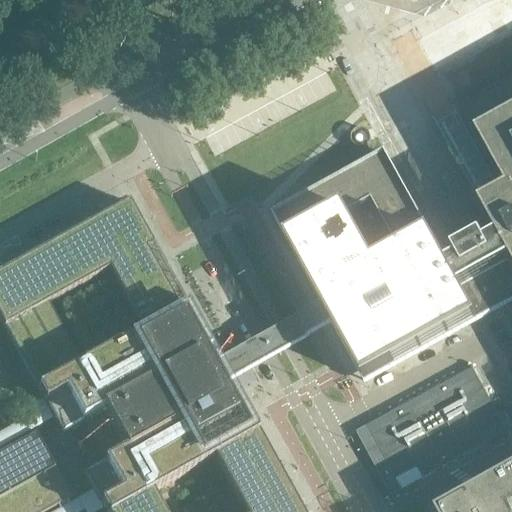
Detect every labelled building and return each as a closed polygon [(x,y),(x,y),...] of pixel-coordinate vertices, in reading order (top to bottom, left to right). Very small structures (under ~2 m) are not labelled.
[(319,305),(331,328),(366,390),(477,331),(511,312),(511,296),(511,295),(511,294),(511,482),(457,511),(511,511),(511,0),(408,0),(401,4),(374,18),(482,217),(496,242),(484,248),(455,264),(444,270),(431,245),(427,238),(386,159),(272,221),(289,251),(319,305)] [(104,511),(299,511),(295,504),(233,392),(227,396),(222,386),(219,382),(216,375),(210,364),(205,355),(210,352),(128,203),(0,274),(0,322),(47,407),(55,422),(62,434),(82,422),(105,463),(86,474),(84,475),(91,487),(104,511)] [(331,328),(319,305),(210,364),(222,386),(331,328)] [(511,432),(478,371),(362,435),(385,477),(396,471),(402,482),(412,476),(418,486),(511,434),(511,432)] [(0,511),(44,511),(71,497),(36,433),(0,452),(0,511)]
